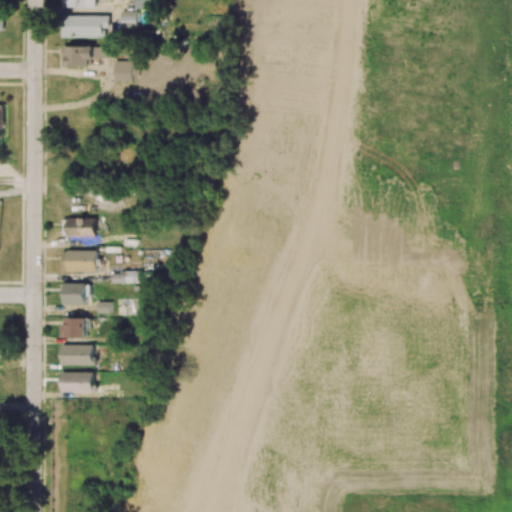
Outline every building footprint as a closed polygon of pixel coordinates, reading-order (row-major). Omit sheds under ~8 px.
[(136,0),(136,8),(164,9),(164,0),(136,0)] [(67,37),(109,38),(109,16),(67,15),(67,37)] [(92,65),(93,59),(108,59),(108,46),(64,45),(64,65),(92,65)] [(115,81),(133,82),(133,74),(138,74),(139,61),(115,61),(115,81)] [(105,133),(105,113),(71,113),(71,133),(105,133)] [(97,237),(97,217),(68,217),(68,236),(97,237)] [(98,271),(98,250),(63,250),(62,271),(98,271)] [(113,283),(135,282),(135,272),(112,272),(113,283)] [(88,304),(88,283),(64,283),(64,303),(88,304)] [(88,337),(88,317),(67,317),(67,326),(65,326),(64,337),(88,337)] [(96,365),(96,345),(62,344),(62,364),(96,365)] [(96,372),(62,372),(62,392),(96,392),(96,372)]
